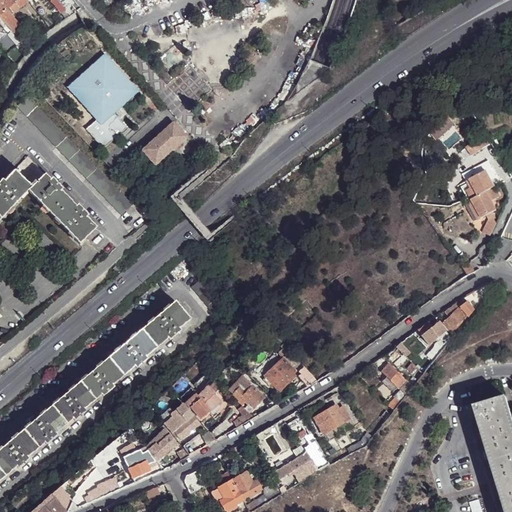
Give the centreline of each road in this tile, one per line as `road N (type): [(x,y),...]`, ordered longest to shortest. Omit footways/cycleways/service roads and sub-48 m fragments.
road 1 (residential): [(170,476),(338,379),(483,273),(511,278)]
road 2 (primary): [(0,399),(231,196)]
road 3 (primary): [(231,196),(0,383)]
road 4 (primary): [(231,196),(459,29)]
road 5 (residential): [(383,511),(430,410),(458,383),(511,373)]
road 6 (unclassified): [(128,243),(0,354)]
road 7 (unclassified): [(308,14),(226,120)]
